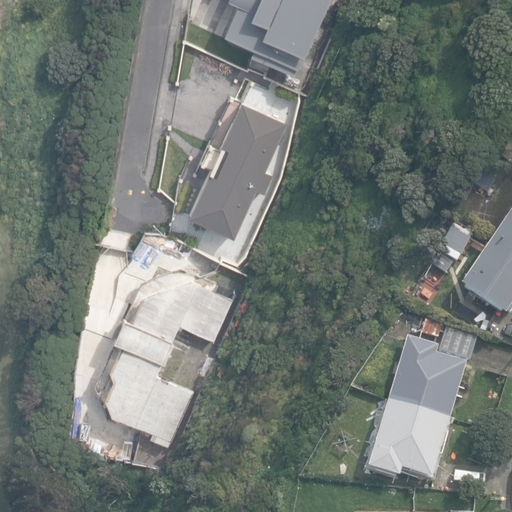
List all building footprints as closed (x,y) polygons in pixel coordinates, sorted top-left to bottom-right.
[(230,43),(293,73),(301,54),(323,0),(231,0),(237,3),(222,33),(233,38),(230,43)] [(208,171),(187,215),(231,236),(254,187),(264,191),(273,172),(265,168),(287,122),(241,100),(221,142),(219,141),(206,170),(208,171)] [(511,104),(489,145),(511,158),(511,104)] [(473,182),(488,193),(496,181),(481,170),(473,182)] [(511,209),(460,285),(503,315),(511,302),(511,209)] [(431,263),(446,274),(454,262),(439,252),(431,263)] [(108,416),(170,447),(197,390),(170,378),(168,382),(162,379),(158,372),(183,324),(217,342),(240,295),(183,267),(145,282),(95,384),(108,416)] [(421,333),(438,338),(443,322),(426,317),(421,333)] [(445,354),(469,361),(477,336),(446,326),(445,330),(438,352),(445,354)] [(401,468),(431,477),(445,431),(449,418),(466,362),(445,356),(435,353),(437,345),(408,336),(407,339),(389,399),(368,466),(399,476),(401,468)]
